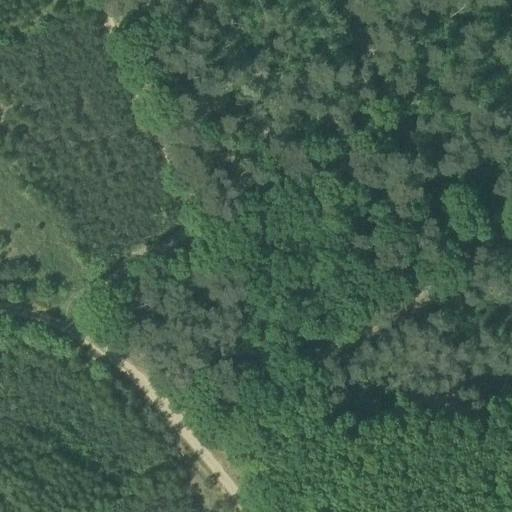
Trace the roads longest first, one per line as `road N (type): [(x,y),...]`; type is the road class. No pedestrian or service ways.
road 1 (track): [(270,511),(199,434),(32,305),(0,310)]
road 2 (track): [(255,398),(511,223)]
